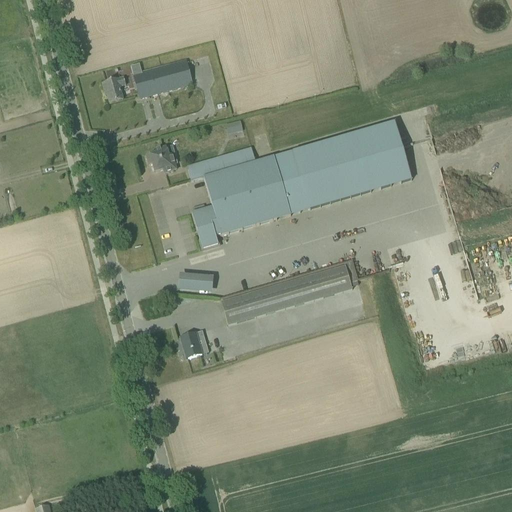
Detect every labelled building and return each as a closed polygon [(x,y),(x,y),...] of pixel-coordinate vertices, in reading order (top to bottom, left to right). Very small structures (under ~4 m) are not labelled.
[(140,101),(193,86),(186,62),(133,77),(140,101)] [(102,85),(104,92),(106,92),(110,105),(123,102),(119,88),(125,87),(123,79),(102,85)] [(223,125),(225,136),(241,132),(239,122),(223,125)] [(256,166),(204,181),(212,210),(208,211),(207,211),(192,215),(203,252),(218,247),(215,238),(220,237),(221,238),(291,218),(291,217),(411,182),(395,125),(297,153),(274,159),(256,164),(256,166)] [(156,156),(147,158),(149,167),(153,166),(155,174),(163,172),(164,175),(176,172),(174,166),(177,165),(172,147),(155,152),(156,156)] [(204,180),(204,181),(256,166),(256,164),(252,152),(188,171),(191,184),(204,180)] [(220,305),(227,328),(352,291),(345,268),(220,305)] [(178,293),(212,296),(213,279),(180,276),(178,293)] [(163,346),(177,341),(172,329),(155,335),(160,348),(163,347),(163,346)] [(185,349),(188,360),(209,354),(202,333),(180,339),(183,349),(185,349)]
